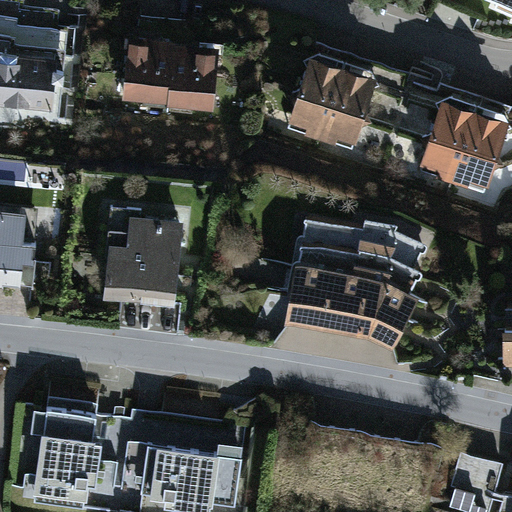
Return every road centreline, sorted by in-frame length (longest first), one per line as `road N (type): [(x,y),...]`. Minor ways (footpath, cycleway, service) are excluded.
road 1 (residential): [(0,333),(511,414)]
road 2 (residential): [(302,0),(511,61)]
